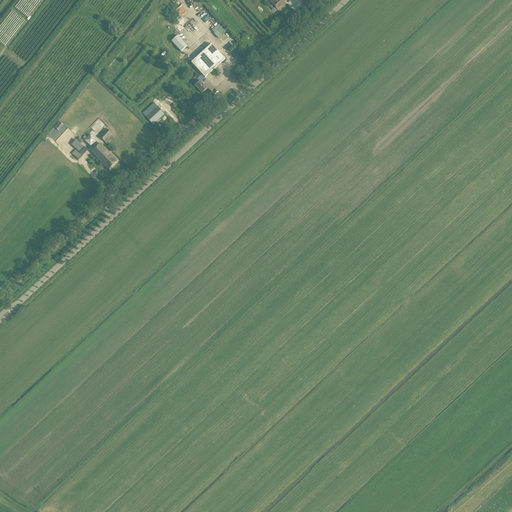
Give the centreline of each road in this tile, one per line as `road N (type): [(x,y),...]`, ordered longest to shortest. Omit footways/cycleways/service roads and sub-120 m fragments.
road 1 (tertiary): [(113,216),(245,93)]
road 2 (unclassified): [(103,203),(235,81)]
road 3 (tertiary): [(0,319),(113,216)]
road 4 (tertiary): [(245,93),(346,0)]
